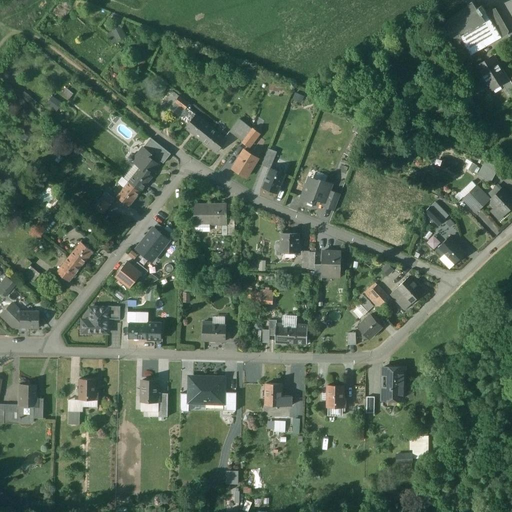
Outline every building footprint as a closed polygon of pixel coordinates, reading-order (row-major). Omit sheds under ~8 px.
[(472,2),(449,19),(445,24),(446,25),(445,28),(446,31),(448,34),(451,36),(455,37),(460,36),(465,44),(465,45),(495,27),(494,27),(485,12),(486,11),(481,5),(477,8),(472,2)] [(508,31),(495,9),(492,8),(486,11),(485,12),(494,27),(495,26),(501,36),(503,37),(507,34),(508,31)] [(122,26),(111,29),(115,40),(125,37),(122,26)] [(495,27),(465,45),(465,44),(464,44),(470,54),(501,36),(495,26),(494,27),(495,27)] [(493,56),(477,66),(483,75),(481,81),(487,82),(491,89),(501,83),(507,79),(493,56)] [(511,83),(509,79),(509,78),(507,79),(501,83),(509,95),(511,93),(511,83)] [(67,92),(63,97),(68,101),(71,96),(67,92)] [(172,92),(164,102),(172,107),(175,103),(185,110),(189,104),(172,92)] [(53,95),(46,103),(57,111),(63,103),(53,95)] [(188,109),(181,117),(189,124),(196,116),(188,109)] [(189,124),(186,128),(201,140),(211,128),(196,116),(189,124)] [(239,119),(229,132),(242,141),(251,129),(239,119)] [(226,140),(211,128),(201,140),(216,152),(226,140)] [(251,129),(242,141),(249,147),(259,134),(252,128),(251,129)] [(170,154),(150,138),(143,148),(160,161),(163,163),(170,154)] [(160,161),(143,148),(136,157),(133,155),(130,156),(128,158),(128,161),(131,163),(134,163),(140,167),(152,177),(153,175),(153,173),(152,172),(160,161)] [(270,168),(277,151),(268,148),(261,164),(270,168)] [(257,159),(244,150),(232,169),(246,177),(257,159)] [(499,168),(485,162),(477,175),(491,183),(499,168)] [(140,167),(128,182),(140,192),(152,177),(140,167)] [(270,169),(262,187),(277,193),(284,175),(270,169)] [(317,180),(307,185),(302,198),(313,202),(314,199),(324,202),(329,190),(332,184),(325,181),(324,183),(317,180)] [(128,182),(116,197),(128,207),(140,192),(128,182)] [(489,200),(476,186),(469,192),(470,194),(464,199),(476,212),(488,201),(489,200)] [(489,200),(488,201),(494,208),(496,206),(505,215),(511,208),(511,199),(510,197),(506,193),(502,188),(489,200)] [(340,194),(329,190),(324,202),(322,206),(334,210),(340,194)] [(105,192),(93,207),(103,215),(115,200),(105,192)] [(447,217),(434,203),(431,206),(444,220),(447,217)] [(226,205),(194,205),(194,225),(195,225),(195,222),(209,222),(209,225),(226,224),(226,219),(226,205)] [(431,206),(430,206),(425,212),(438,225),(444,220),(431,206)] [(65,217),(56,209),(52,215),(61,222),(65,217)] [(234,235),(234,219),(226,219),(226,224),(226,235),(234,235)] [(209,225),(209,222),(195,222),(195,225),(195,230),(196,231),(208,231),(209,230),(209,225)] [(157,223),(136,249),(151,261),(172,235),(157,223)] [(299,234),(281,234),(281,243),(281,251),(281,252),(299,252),(299,243),(298,243),(299,234)] [(455,242),(450,238),(437,250),(443,256),(444,254),(453,264),(465,253),(458,246),(459,246),(455,242)] [(80,243),(69,257),(81,267),(92,252),(80,243)] [(341,252),(322,252),(322,265),(322,273),(340,273),(341,252)] [(69,257),(56,272),(69,282),(81,267),(69,257)] [(127,262),(115,276),(130,288),(141,273),(127,262)] [(143,274),(146,270),(138,262),(134,266),(143,274)] [(39,274),(29,266),(22,274),(33,282),(39,274)] [(5,277),(0,283),(0,293),(5,297),(14,285),(5,277)] [(408,277),(390,295),(405,310),(423,293),(408,277)] [(377,285),(369,293),(374,299),(378,302),(386,295),(377,285)] [(374,299),(369,293),(366,295),(372,301),(374,299)] [(386,295),(378,302),(383,307),(390,300),(386,295)] [(374,307),(365,297),(359,303),(367,312),(374,307)] [(16,309),(11,304),(0,315),(13,328),(39,328),(39,312),(19,311),(19,310),(17,308),(16,309)] [(121,306),(107,306),(107,308),(108,308),(108,320),(120,320),(121,309),(121,306)] [(107,308),(90,308),(90,320),(82,320),(82,330),(89,330),(89,333),(107,333),(108,320),(108,308),(107,308)] [(371,315),(358,327),(369,339),(382,327),(371,315)] [(212,323),(204,323),(203,341),(210,341),(210,342),(215,342),(215,341),(224,341),(224,326),(212,325),(212,323)] [(128,324),(128,339),(161,340),(161,324),(128,324)] [(275,336),(275,342),(281,343),(287,343),(296,343),(296,327),(284,327),(284,324),(276,324),(275,336)] [(307,326),(297,325),(296,327),(296,343),(306,344),(307,326)] [(355,333),(347,334),(347,346),(355,345),(355,333)] [(404,368),(382,368),(382,397),(387,398),(390,400),(395,400),(398,398),(404,398),(404,368)] [(206,377),(189,377),(188,395),(188,401),(206,402),(206,377)] [(225,378),(206,377),(206,402),(224,402),(224,393),(225,378)] [(96,380),(79,379),(79,400),(97,401),(97,392),(96,392),(96,380)] [(157,382),(141,381),(141,402),(158,402),(159,394),(157,394),(157,382)] [(34,386),(18,385),(18,405),(18,406),(33,406),(34,406),(34,399),(34,386)] [(281,385),(266,385),(265,405),(273,405),(291,406),(291,398),(281,397),(281,385)] [(343,387),(327,387),(327,407),(344,407),(345,399),(343,399),(343,387)] [(236,393),(224,393),(224,402),(224,411),(235,411),(236,393)] [(167,394),(159,394),(158,402),(158,417),(167,418),(167,394)] [(188,401),(188,395),(180,395),(180,412),(188,412),(188,401)] [(43,399),(34,399),(34,406),(33,406),(33,419),(43,419),(43,399)] [(18,405),(3,405),(3,424),(18,424),(18,406),(18,405)] [(79,411),(68,411),(68,424),(79,425),(79,411)] [(146,416),(134,416),(134,424),(146,424),(146,416)] [(287,419),(274,418),(274,429),(276,429),(286,429),(287,419)] [(410,435),(410,453),(429,453),(429,435),(410,435)] [(411,455),(397,456),(397,464),(411,463),(411,455)] [(225,484),(237,484),(237,470),(225,470),(225,484)] [(239,507),(239,491),(227,491),(226,507),(239,507)]
